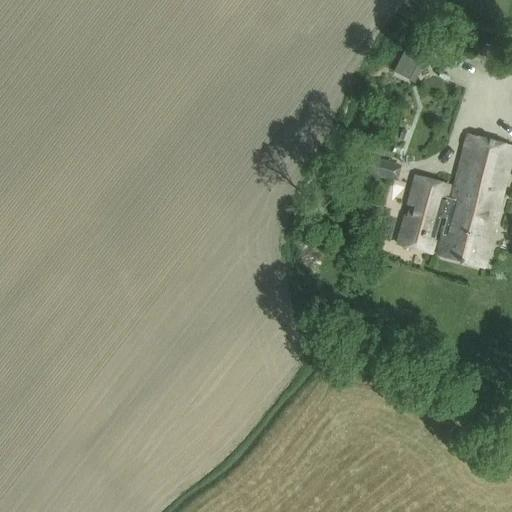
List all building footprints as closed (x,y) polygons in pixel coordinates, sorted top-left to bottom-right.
[(434,44),(412,33),(393,74),(414,84),(434,44)] [(511,110),(502,119),(511,131),(511,110)] [(511,154),(511,148),(467,136),(436,256),(482,268),(511,154)] [(401,165),(365,157),(361,174),(397,183),(401,165)] [(415,178),(397,245),(430,254),(449,187),(415,178)]
